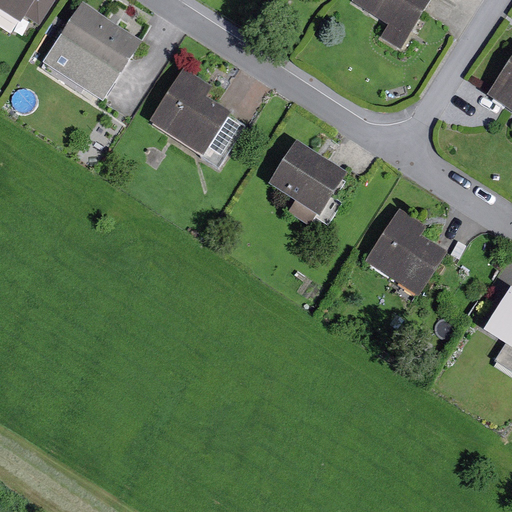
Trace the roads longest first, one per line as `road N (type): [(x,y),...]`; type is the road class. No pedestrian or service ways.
road 1 (residential): [(405,157),(157,0)]
road 2 (residential): [(499,0),(405,157)]
road 3 (residential): [(511,237),(405,157)]
